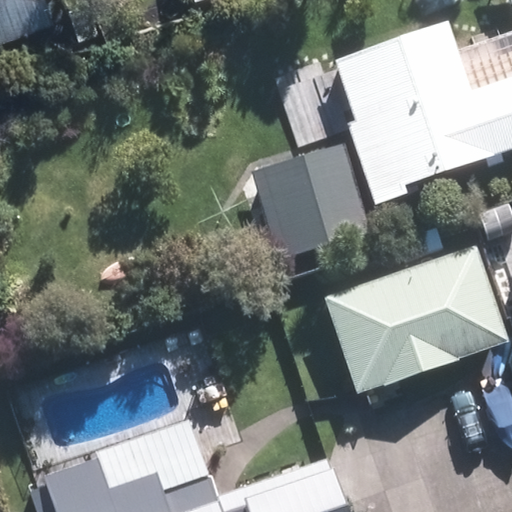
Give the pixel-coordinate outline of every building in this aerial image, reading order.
[(0,0),(0,30),(48,14),(43,0),(0,0)] [(413,0),(423,20),(468,0),(413,0)] [(511,30),(358,78),(392,188),(511,150),(511,30)] [(343,144),(258,172),(287,259),(371,231),(343,144)] [(472,251),(322,301),(354,393),(503,343),(472,251)] [(219,511),(192,434),(42,485),(51,511),(219,511)] [(344,511),(334,480),(242,511),(344,511)]
